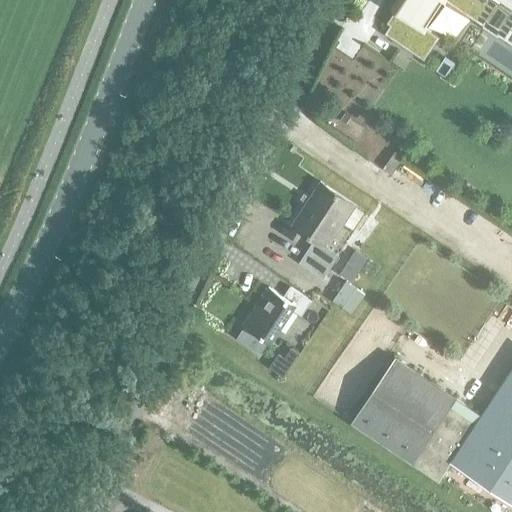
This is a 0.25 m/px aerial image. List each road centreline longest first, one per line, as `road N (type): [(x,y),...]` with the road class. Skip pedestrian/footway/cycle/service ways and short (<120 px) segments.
road 1 (unclassified): [(331,0),(84,511)]
road 2 (tertiary): [(0,335),(62,209),(145,0)]
